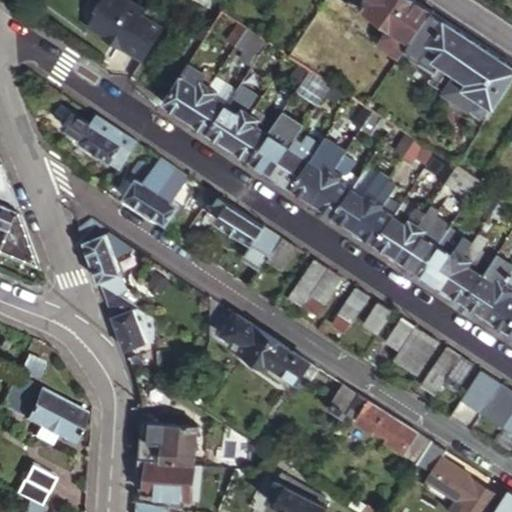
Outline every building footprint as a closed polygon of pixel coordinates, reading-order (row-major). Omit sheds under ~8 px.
[(160,34),(163,29),(141,16),(144,11),(125,0),(100,0),(94,10),(98,14),(91,27),(109,38),(115,36),(120,38),(122,46),(144,60),(160,34)] [(433,11),(416,0),(366,0),(360,9),(391,29),(380,44),(401,58),(407,48),(433,11)] [(480,42),(433,11),(407,48),(422,58),(425,53),(458,75),(480,42)] [(236,46),(245,32),(242,30),(239,34),(234,31),(228,40),(236,46)] [(250,35),(245,32),(236,46),(245,51),(251,42),(247,40),(250,35)] [(115,36),(109,38),(122,46),(120,38),(115,36)] [(511,82),(511,63),(480,42),(458,75),(469,82),(465,87),(495,107),(511,82)] [(278,73),(287,60),(283,57),(280,62),(275,58),(270,67),(278,73)] [(290,62),(287,60),(278,73),(286,79),(292,70),(287,67),(290,62)] [(200,74),(187,65),(182,73),(199,85),(202,80),(210,85),(216,76),(204,68),(200,74)] [(160,107),(185,123),(210,85),(202,80),(199,85),(182,73),(160,107)] [(331,81),(327,78),(323,84),(319,81),(312,91),(321,96),(327,87),(331,81)] [(256,94),(240,83),(227,103),(240,112),(244,107),(246,109),(256,94)] [(53,84),(28,94),(35,111),(72,96),(53,84)] [(218,90),(210,85),(185,123),(196,131),(200,126),(208,131),(227,103),(215,96),(218,90)] [(332,89),(327,87),(321,96),(319,100),(327,106),(332,98),(328,95),(332,89)] [(227,151),(252,112),(246,109),(244,107),(240,112),(227,103),(208,131),(217,137),(214,142),(227,151)] [(111,159),(120,165),(132,149),(106,131),(112,123),(86,105),(80,114),(73,110),(63,124),(81,136),(78,139),(111,160),(111,159)] [(260,118),(252,112),(227,151),(238,159),(242,153),(250,159),(269,131),(257,123),(260,118)] [(374,117),(370,114),(361,128),(370,134),(375,125),(370,122),(374,117)] [(268,178),(289,145),(269,131),(250,159),(256,163),(253,168),(268,178)] [(295,137),(289,145),(268,178),(283,188),(287,183),(292,186),(316,150),(320,144),(307,136),(303,142),(295,137)] [(404,156),(413,142),(409,140),(406,145),(401,141),(395,150),(404,156)] [(418,146),(413,142),(404,156),(413,162),(419,153),(414,150),(418,146)] [(337,164),(316,150),(292,186),(301,192),(297,197),(309,206),(331,173),(337,164)] [(145,181),(120,165),(105,188),(124,200),(128,195),(148,208),(175,165),(161,156),(145,181)] [(39,262),(0,160),(0,222),(10,227),(1,248),(39,262)] [(508,174),(491,163),(480,179),(497,190),(508,174)] [(480,179),(457,164),(452,172),(444,185),(467,200),(480,179)] [(189,174),(175,165),(148,208),(168,220),(180,202),(173,198),(189,174)] [(444,185),(452,172),(448,169),(445,173),(441,170),(435,179),(444,185)] [(352,187),(331,173),(309,206),(321,214),(325,208),(334,214),(352,187)] [(379,193),(358,178),(352,187),(334,214),(344,221),(340,226),(352,234),(377,196),(379,193)] [(271,254),(283,237),(222,196),(215,206),(224,212),(219,220),(271,254)] [(386,202),(377,196),(352,234),(363,242),(367,236),(376,242),(395,215),(382,207),(386,202)] [(490,215),(499,202),(495,199),(492,204),(487,201),(482,209),(490,215)] [(502,204),(499,202),(490,215),(498,220),(504,212),(499,209),(502,204)] [(411,214),(400,206),(395,215),(376,242),(386,248),(382,254),(393,261),(425,212),(416,206),(411,214)] [(429,206),(425,212),(393,261),(405,270),(409,264),(420,271),(438,243),(448,227),(434,217),(437,212),(429,206)] [(212,223),(198,214),(182,239),(196,247),(212,223)] [(89,253),(99,281),(124,297),(128,290),(116,257),(139,249),(92,217),(79,227),(89,253)] [(479,231),(464,254),(439,292),(451,300),(455,294),(466,301),(496,256),(481,246),(487,237),(479,231)] [(298,247),(283,237),(271,254),(268,259),(283,269),(298,247)] [(439,292),(464,254),(455,248),(452,253),(438,243),(420,271),(431,278),(427,284),(439,292)] [(483,321),(511,277),(511,266),(496,256),(466,301),(476,308),(472,314),(483,321)] [(330,268),(315,258),(290,296),(304,306),(312,294),(330,268)] [(344,277),(330,268),(312,294),(326,303),(344,277)] [(511,277),(483,321),(495,329),(499,322),(508,329),(511,322),(511,277)] [(124,297),(99,281),(105,298),(121,338),(125,350),(145,343),(124,297)] [(345,312),(355,319),(372,296),(361,289),(345,312)] [(312,294),(304,306),(318,315),(326,303),(312,294)] [(140,308),(124,297),(145,343),(155,339),(140,308)] [(393,310),(379,301),(363,324),(377,333),(393,310)] [(311,362),(237,313),(221,338),(266,368),(270,362),(298,381),(302,375),(311,362)] [(416,326),(403,317),(387,341),(400,350),(402,348),(415,328),(416,326)] [(427,336),(415,328),(402,348),(413,356),(427,336)] [(437,343),(427,336),(413,356),(424,362),(437,343)] [(461,356),(447,346),(433,368),(447,378),(461,356)] [(47,361),(31,353),(24,367),(40,375),(47,361)] [(474,365),(461,356),(447,378),(434,397),(447,405),(474,365)] [(315,365),(311,362),(302,375),(307,378),(315,365)] [(322,369),(315,365),(307,378),(313,382),(322,369)] [(434,397),(447,378),(433,368),(419,387),(434,397)] [(497,379),(482,370),(466,394),(481,404),(497,379)] [(88,413),(16,376),(1,405),(36,423),(54,432),(73,442),(88,413)] [(360,394),(344,383),(328,408),(344,418),(352,405),(360,394)] [(511,412),(511,389),(502,383),(483,413),(503,426),(511,412)] [(412,428),(360,394),(352,405),(356,407),(350,417),(355,420),(353,423),(369,434),(372,430),(386,439),(383,443),(415,464),(431,440),(412,428)] [(36,423),(30,434),(48,443),(54,432),(36,423)] [(163,462),(197,465),(200,427),(169,424),(167,442),(165,442),(164,461),(163,462)] [(446,450),(431,440),(415,464),(431,474),(441,459),(446,450)] [(36,454),(17,493),(42,504),(61,466),(36,454)] [(194,501),(197,465),(163,462),(164,461),(140,458),(139,478),(147,478),(145,480),(144,494),(146,496),(147,497),(194,501)] [(447,463),(441,459),(431,474),(418,493),(425,497),(447,463)] [(491,511),(501,498),(447,463),(425,497),(447,511),(491,511)] [(319,511),(323,504),(273,478),(261,502),(280,511),(319,511)] [(511,511),(511,492),(509,491),(494,511),(511,511)]
